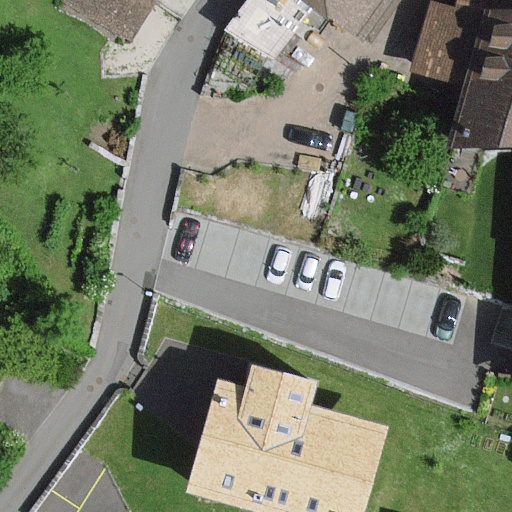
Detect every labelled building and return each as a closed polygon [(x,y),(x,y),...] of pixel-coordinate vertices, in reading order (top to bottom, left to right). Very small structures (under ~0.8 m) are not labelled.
[(110,0),(139,13),(144,0),(110,0)] [(262,41),(286,7),(276,0),(237,0),(226,16),(262,41)] [(405,0),(318,0),(372,43),(405,0)] [(468,89),(484,11),(511,10),(511,7),(511,0),(464,0),(463,9),(433,4),(419,80),(468,89)] [(511,9),(511,10),(484,11),(468,89),(456,144),(511,147),(511,9)] [(325,415),(334,379),(255,358),(246,391),(224,385),(194,496),(253,511),(374,511),(396,434),(325,415)]
